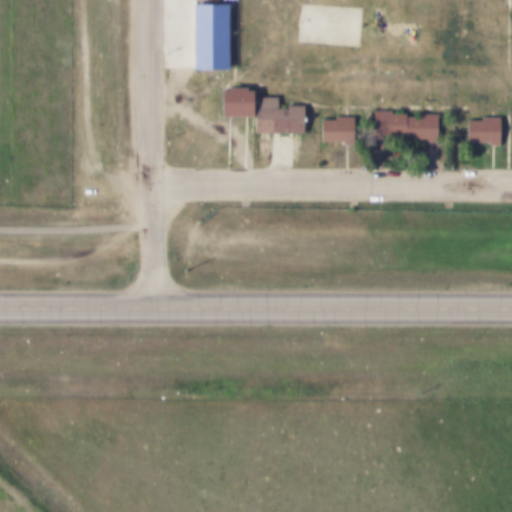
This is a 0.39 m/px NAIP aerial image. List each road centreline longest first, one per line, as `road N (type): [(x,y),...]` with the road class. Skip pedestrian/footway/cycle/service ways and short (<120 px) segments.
road 1 (primary): [(511,301),(0,302)]
road 2 (residential): [(511,183),(152,182)]
road 3 (residential): [(159,302),(146,0)]
